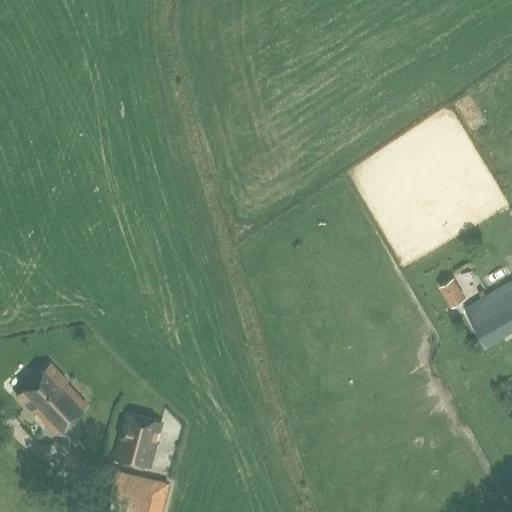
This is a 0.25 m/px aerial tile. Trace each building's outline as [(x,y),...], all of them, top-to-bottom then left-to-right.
[(451,305),(466,296),(454,276),(439,285),(451,305)] [(511,276),(467,304),(489,338),(511,324),(511,276)] [(56,433),(86,404),(47,363),(15,394),(33,412),(35,410),(56,433)] [(160,421),(128,412),(115,457),(149,466),(160,421)] [(155,480),(117,471),(110,497),(149,507),(155,480)]
